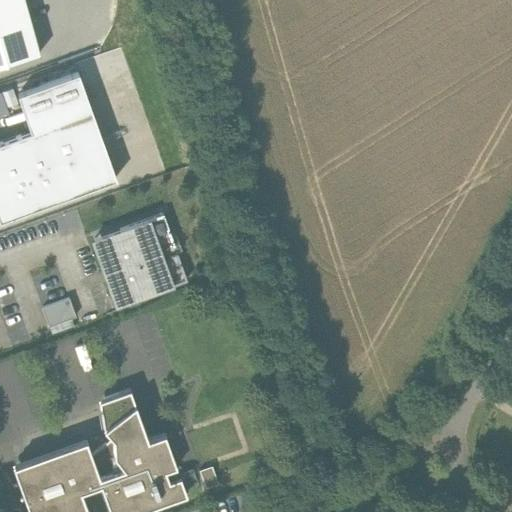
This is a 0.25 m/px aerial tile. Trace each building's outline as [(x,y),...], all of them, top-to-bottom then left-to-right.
[(0,0),(0,68),(40,57),(23,0),(0,0)] [(0,220),(115,181),(78,73),(17,95),(31,132),(0,143),(0,220)] [(119,230),(93,239),(105,273),(107,279),(109,283),(117,307),(172,287),(187,282),(174,247),(163,214),(147,220),(119,230)] [(69,300),(42,310),(48,328),(72,320),(75,318),(69,300)] [(72,320),(48,328),(51,336),(75,328),(72,320)] [(87,442),(13,468),(28,511),(88,511),(82,495),(100,487),(109,511),(143,511),(187,497),(180,478),(169,482),(165,473),(177,468),(165,436),(149,441),(140,420),(138,413),(134,402),(131,392),(112,398),(99,402),(102,414),(103,425),(104,430),(113,440),(93,458),(87,442)] [(218,485),(211,467),(199,471),(206,490),(218,485)]
